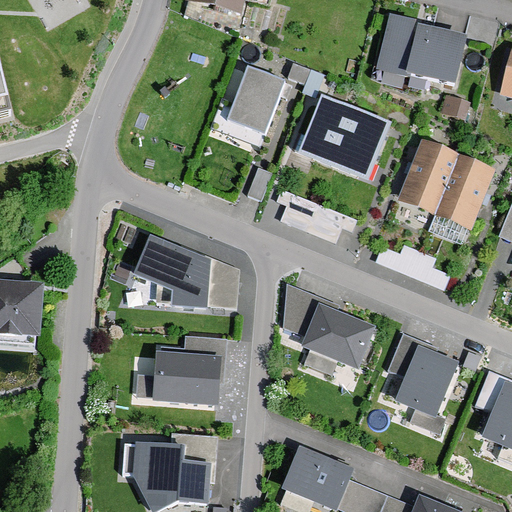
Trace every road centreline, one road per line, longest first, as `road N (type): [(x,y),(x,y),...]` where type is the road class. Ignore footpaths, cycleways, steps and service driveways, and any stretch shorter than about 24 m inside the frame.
road 1 (residential): [(94,173),(84,207),(62,511)]
road 2 (residential): [(253,511),(269,246)]
road 3 (residential): [(269,246),(511,345)]
road 4 (residential): [(94,173),(269,246)]
road 5 (residential): [(156,0),(115,94),(94,173)]
